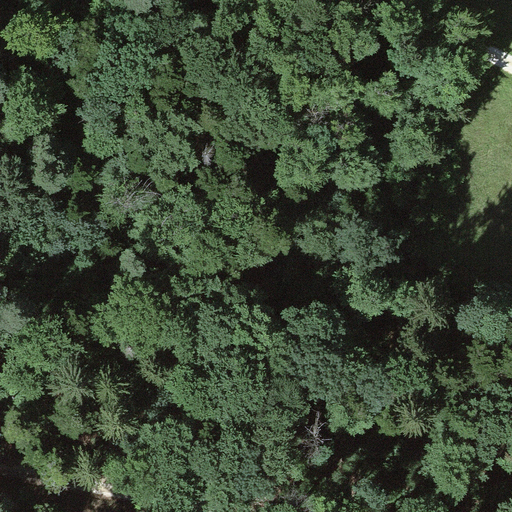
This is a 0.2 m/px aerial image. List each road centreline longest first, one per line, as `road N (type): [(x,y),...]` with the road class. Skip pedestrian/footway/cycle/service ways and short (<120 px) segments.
road 1 (track): [(0,470),(204,511)]
road 2 (track): [(384,0),(511,68)]
